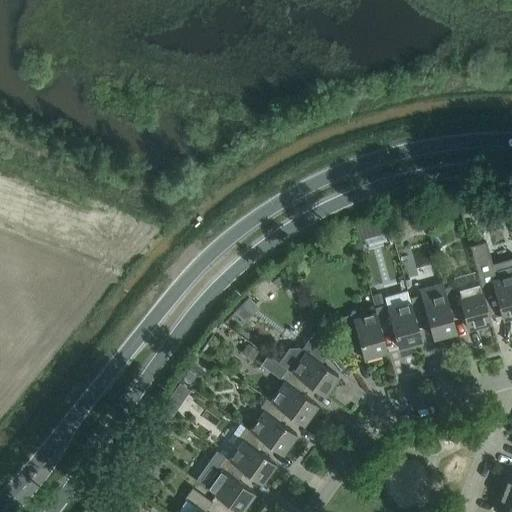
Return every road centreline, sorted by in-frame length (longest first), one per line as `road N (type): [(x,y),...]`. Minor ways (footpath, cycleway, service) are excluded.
road 1 (secondary): [(511,139),(397,152),(337,171),(265,212),(198,267),(0,505)]
road 2 (secondary): [(46,511),(190,315),(255,254),(321,210),(379,187),(511,169)]
road 3 (residential): [(511,380),(393,412),(367,428),(309,511)]
road 4 (residential): [(462,511),(511,380)]
